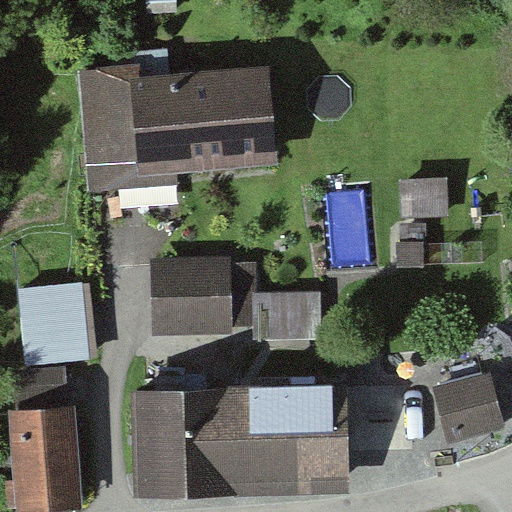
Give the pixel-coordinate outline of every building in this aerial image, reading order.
[(128,71),(75,76),(86,200),(179,192),(178,180),(279,171),(271,74),(129,86),(128,71)] [(449,183),(400,185),(402,224),(451,222),(449,183)] [(232,263),(152,265),(153,342),(236,340),(236,332),(253,332),(254,346),(324,344),(323,297),(257,298),(257,269),(232,269),(232,263)] [(83,288),(18,295),(26,371),(92,364),(83,288)] [(11,378),(14,417),(8,418),(14,487),(2,488),(4,511),(80,511),(68,373),(11,378)] [(491,378),(434,393),(449,448),(506,433),(491,378)] [(347,391),(132,398),(135,507),(350,499),(347,391)]
